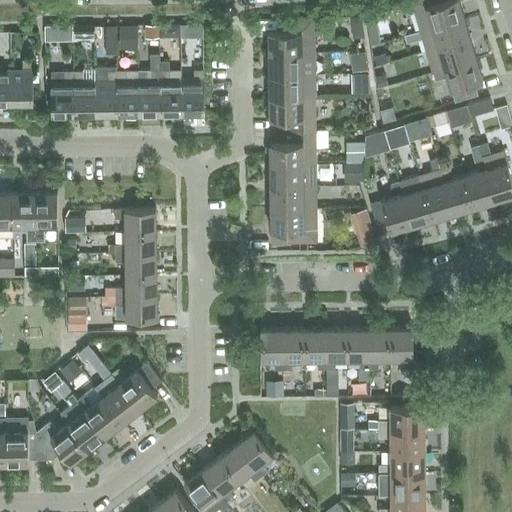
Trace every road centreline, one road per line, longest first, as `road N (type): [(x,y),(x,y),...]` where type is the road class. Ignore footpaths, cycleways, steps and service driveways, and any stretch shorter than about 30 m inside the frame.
road 1 (residential): [(0,503),(99,498),(196,422),(198,284)]
road 2 (residential): [(198,284),(397,283),(511,252)]
road 3 (residential): [(196,169),(149,146),(0,148)]
road 4 (residential): [(196,169),(243,144),(243,38)]
